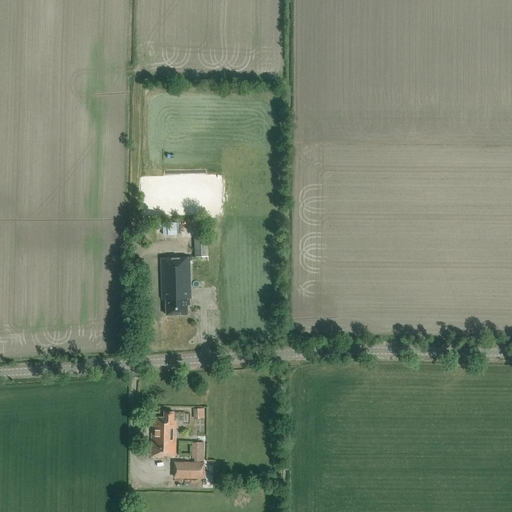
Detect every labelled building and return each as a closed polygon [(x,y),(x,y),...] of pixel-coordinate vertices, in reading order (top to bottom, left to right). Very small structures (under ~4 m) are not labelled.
[(207,237),(194,237),(195,257),(208,256),(207,237)] [(190,305),(190,298),(191,298),(189,255),(161,257),(163,299),(166,300),(166,315),(187,314),(187,305),(190,305)] [(204,418),(204,408),(193,409),(194,418),(204,418)] [(151,454),(176,455),(176,420),(174,420),(174,411),(164,411),(163,417),(153,417),(153,433),(152,433),(151,454)] [(204,478),(204,442),(192,442),(192,458),(194,458),(194,461),(174,461),(173,478),(204,478)]
